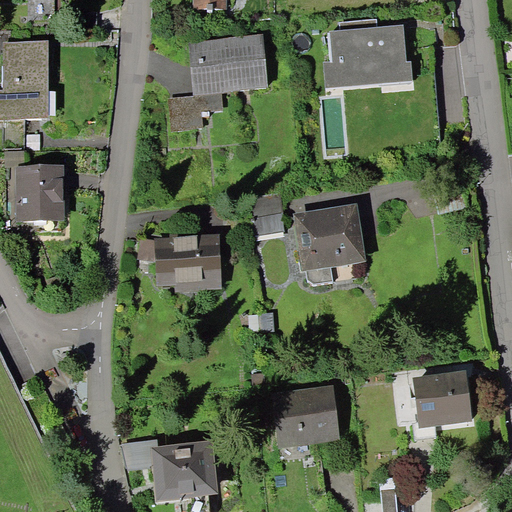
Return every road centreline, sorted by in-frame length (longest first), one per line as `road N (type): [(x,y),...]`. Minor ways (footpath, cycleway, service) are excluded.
road 1 (residential): [(132,0),(102,318)]
road 2 (residential): [(478,0),(511,308)]
road 3 (residential): [(102,318),(90,460)]
road 4 (residential): [(90,460),(28,339)]
